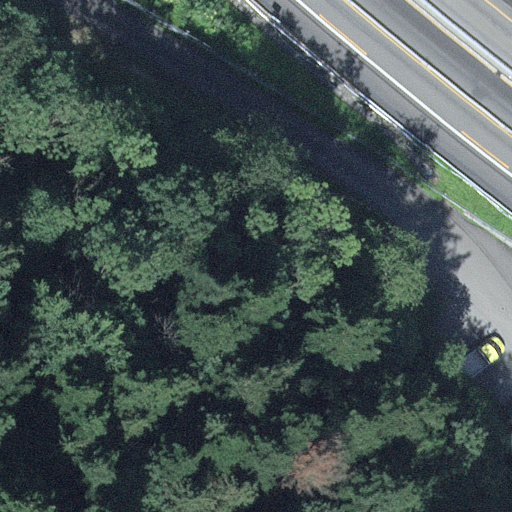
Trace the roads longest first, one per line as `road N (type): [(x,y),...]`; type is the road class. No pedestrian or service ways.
road 1 (track): [(511,318),(294,138),(52,0)]
road 2 (motorway): [(349,0),(511,130)]
